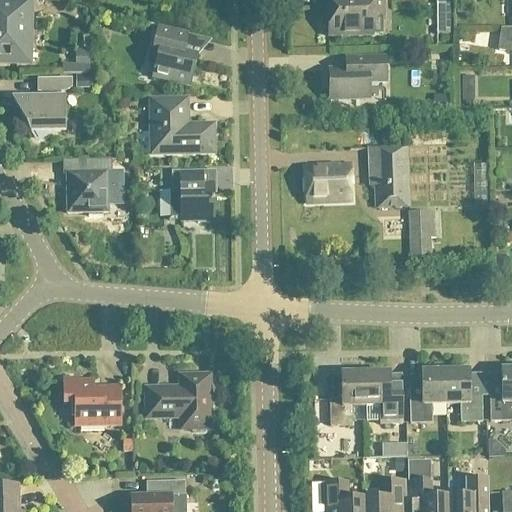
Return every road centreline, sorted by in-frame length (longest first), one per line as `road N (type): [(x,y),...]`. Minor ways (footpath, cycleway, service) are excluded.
road 1 (tertiary): [(264,308),(260,0)]
road 2 (tertiary): [(264,308),(511,310)]
road 3 (residential): [(55,283),(264,308)]
road 4 (tertiary): [(269,511),(264,308)]
road 5 (residential): [(80,511),(0,380)]
